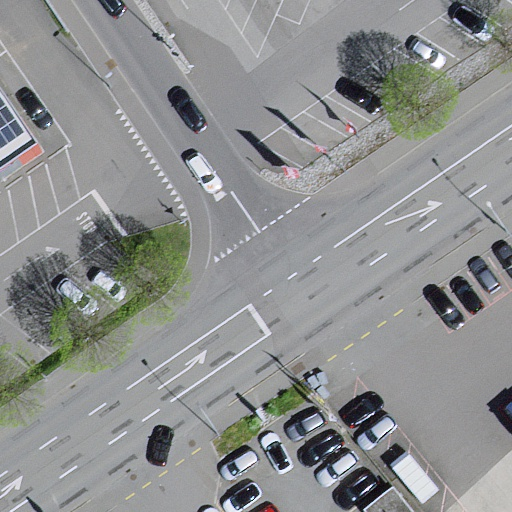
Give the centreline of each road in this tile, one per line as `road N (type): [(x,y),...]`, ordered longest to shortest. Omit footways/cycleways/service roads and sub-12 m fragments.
road 1 (primary): [(0,497),(300,290)]
road 2 (unclassified): [(104,0),(300,290)]
road 3 (primary): [(300,290),(511,144)]
